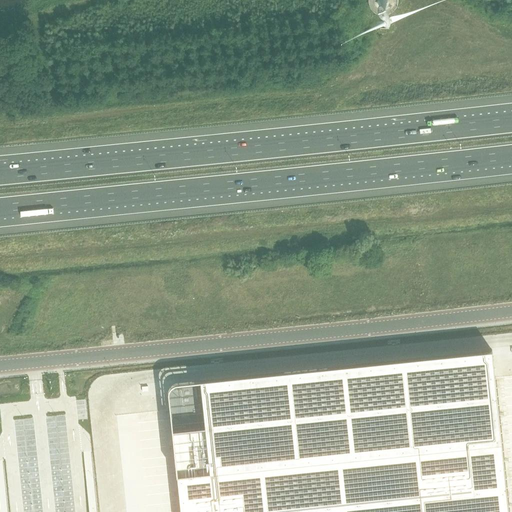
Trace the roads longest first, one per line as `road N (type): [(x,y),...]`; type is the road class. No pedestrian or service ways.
road 1 (motorway): [(0,209),(511,155)]
road 2 (unclassified): [(511,311),(0,365)]
road 3 (motorway): [(511,121),(0,173)]
road 4 (track): [(511,41),(437,17),(413,23),(387,46)]
